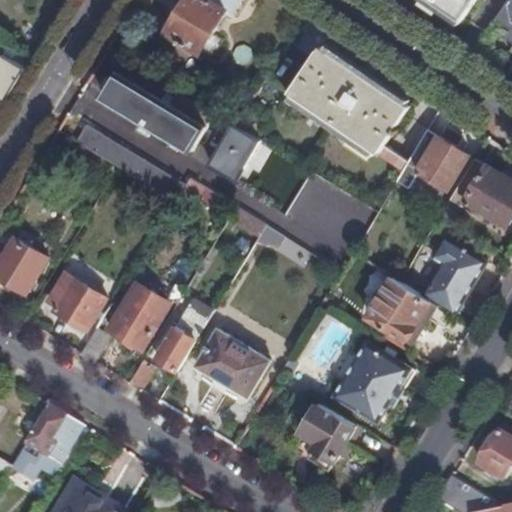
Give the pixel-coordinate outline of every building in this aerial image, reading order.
[(234,21),(245,0),(189,0),(169,36),(204,56),(227,17),(234,21)] [(431,0),(466,24),(481,0),(431,0)] [(511,1),(499,21),(511,29),(511,35),(509,39),(511,41),(511,52),(511,53),(511,52),(511,1)] [(381,155),(412,109),(323,49),(292,95),(381,155)] [(0,114),(6,105),(27,71),(2,57),(0,60),(0,114)] [(208,127),(217,114),(180,92),(176,98),(170,95),(165,102),(121,75),(107,99),(194,153),(209,129),(208,127)] [(399,183),(410,190),(421,172),(451,191),(471,157),(441,139),(455,115),(444,107),(399,183)] [(89,127),(79,143),(120,169),(177,203),(188,186),(89,127)] [(239,182),(263,142),(237,127),(213,167),(239,182)] [(442,217),(453,224),(463,208),(470,212),(475,205),(511,227),(511,225),(511,182),(489,168),(491,164),(479,157),(442,217)] [(433,303),(456,318),(489,264),(447,238),(435,258),(444,265),(424,298),(433,303)] [(49,259),(18,240),(0,267),(0,275),(27,294),(49,259)] [(109,300),(66,275),(50,301),(59,307),(57,311),(90,331),(109,300)] [(433,303),(424,298),(402,283),(395,279),(371,319),(408,342),(433,303)] [(173,306),(139,284),(112,331),(145,351),(173,306)] [(209,322),(214,313),(195,301),(190,310),(209,322)] [(159,361),(178,372),(209,322),(190,310),(159,361)] [(98,330),(82,356),(96,364),(112,338),(98,330)] [(250,399),(272,363),(220,331),(198,367),(250,399)] [(392,404),(400,390),(412,370),(369,345),(337,398),(380,424),(392,404)] [(291,360),(286,369),(293,373),(298,364),(291,360)] [(130,385),(142,392),(156,369),(144,362),(130,385)] [(406,394),(400,390),(392,404),(397,408),(406,394)] [(51,407),(40,400),(31,414),(42,422),(51,407)] [(358,427),(320,404),(303,433),(319,444),(316,451),(337,463),(358,427)] [(42,422),(14,467),(35,480),(42,468),(54,476),(84,427),(74,421),(51,407),(42,422)] [(511,437),(505,434),(485,467),(508,481),(511,475),(511,437)] [(0,490),(14,467),(0,459),(0,490)] [(510,511),(510,508),(455,476),(440,501),(459,511),(510,511)] [(126,511),(127,511),(78,482),(60,511),(126,511)]
